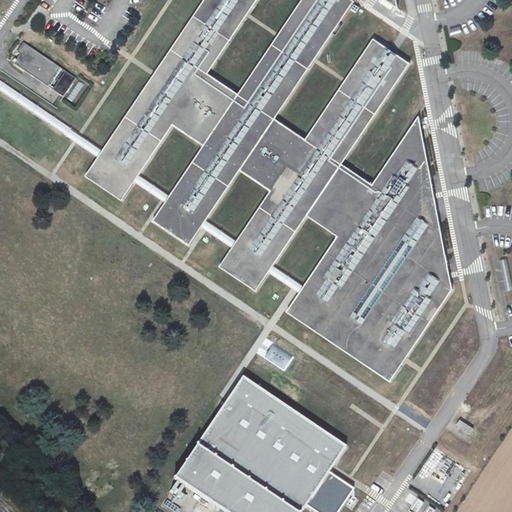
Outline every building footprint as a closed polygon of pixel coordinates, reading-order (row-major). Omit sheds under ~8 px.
[(188,249),(197,235),(229,255),(220,270),(255,295),(307,219),(338,240),(286,316),(387,385),(454,287),(424,113),(377,182),(347,161),(416,60),(380,36),(308,140),(276,119),(359,1),(358,0),(386,0),(401,9),(398,0),(304,0),(239,93),(209,72),(259,0),(203,0),(101,148),(75,130),(67,141),(93,159),(81,177),(122,205),(134,188),(163,208),(151,224),(188,249)] [(348,40),(336,58),(356,72),(369,54),(348,40)] [(14,65),(48,87),(60,68),(23,44),(17,53),(20,55),(14,65)] [(325,73),(310,94),(331,108),(346,88),(325,73)] [(0,95),(67,141),(75,130),(0,79),(0,95)] [(510,289),(508,261),(496,262),(498,290),(510,289)] [(277,338),(263,359),(333,408),(347,387),(277,338)] [(247,381),(178,483),(220,511),(309,511),(310,511),(332,478),(350,452),(247,381)] [(470,434),(474,428),(460,419),(456,425),(470,434)] [(332,478),(310,511),(311,511),(345,511),(357,495),(332,478)] [(408,511),(409,511),(436,511),(437,511),(418,497),(408,511)]
